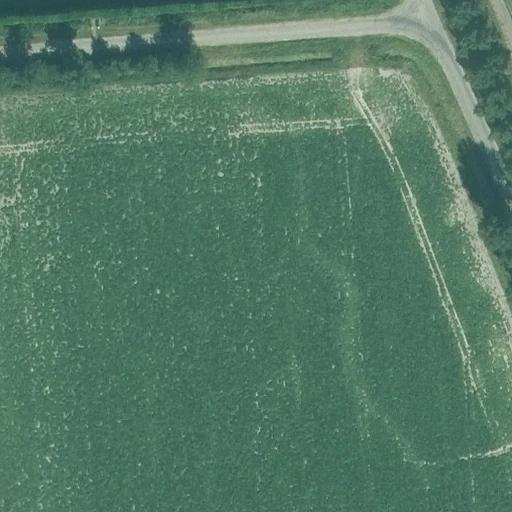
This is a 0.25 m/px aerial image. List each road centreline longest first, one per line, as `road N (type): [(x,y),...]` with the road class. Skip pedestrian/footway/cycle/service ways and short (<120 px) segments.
road 1 (unclassified): [(0,51),(433,16)]
road 2 (unclassified): [(511,195),(433,16)]
